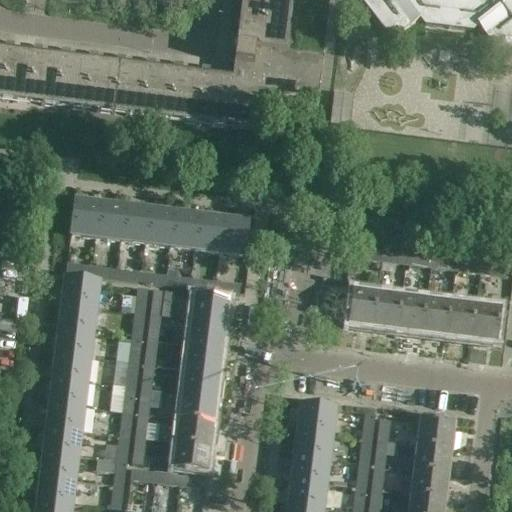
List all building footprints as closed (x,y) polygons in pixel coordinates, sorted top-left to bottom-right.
[(231,86),(257,89),(318,97),(322,60),(284,56),(290,0),(231,0),(232,0),(247,2),(245,20),(230,18),(228,28),(243,30),(241,50),(235,49),(233,66),(234,67),(231,86)] [(511,0),(357,0),(390,43),(418,22),(423,28),(470,34),(477,29),(499,56),(511,45),(511,0)] [(257,89),(231,86),(207,83),(209,68),(201,67),(199,82),(180,79),(182,65),(174,64),(172,78),(152,76),(154,61),(146,60),(144,75),(123,72),(125,57),(117,56),(115,71),(95,68),(97,54),(89,53),(87,67),(68,65),(69,51),(61,50),(59,64),(40,61),(42,47),(33,46),(31,60),(12,58),(14,44),(5,43),(4,57),(0,56),(0,101),(252,132),(257,89)] [(329,127),(349,129),(353,97),(333,95),(329,127)] [(94,242),(98,208),(74,205),(69,239),(94,242)] [(119,245),(123,211),(98,208),(94,242),(119,245)] [(0,231),(13,233),(13,232),(15,213),(0,211),(0,231)] [(144,248),(148,214),(123,211),(119,245),(144,248)] [(168,251),(172,217),(148,214),(144,248),(168,251)] [(193,254),(197,220),(172,217),(168,251),(193,254)] [(218,257),(222,223),(197,220),(193,254),(218,257)] [(222,223),(218,257),(242,260),(247,226),(222,223)] [(379,266),(381,256),(356,253),(355,263),(379,266)] [(404,269),(406,259),(381,256),(379,266),(404,269)] [(429,272),(430,262),(406,259),(404,269),(429,272)] [(454,276),(455,265),(430,262),(429,272),(454,276)] [(479,279),(480,268),(455,265),(454,276),(479,279)] [(90,281),(91,270),(66,267),(64,278),(90,281)] [(480,268),(479,279),(503,282),(505,272),(480,268)] [(114,283),(116,273),(91,270),(90,281),(114,283)] [(139,286),(140,276),(116,273),(114,283),(139,286)] [(164,289),(165,279),(140,276),(139,286),(164,289)] [(188,292),(190,282),(165,279),(164,289),(188,292)] [(213,295),(214,285),(190,282),(188,292),(213,295)] [(60,311),(94,315),(97,287),(64,283),(60,311)] [(214,285),(213,295),(238,298),(239,288),(214,285)] [(132,319),(143,321),(146,294),(136,292),(132,319)] [(149,319),(159,320),(162,296),(152,294),(149,319)] [(371,333),(375,298),(351,295),(346,329),(371,333)] [(162,296),(159,320),(170,322),(172,309),(173,297),(162,296)] [(396,336),(400,301),(375,298),(371,333),(396,336)] [(190,324),(224,328),(227,303),(193,299),(190,324)] [(421,339),(425,304),(400,301),(396,336),(421,339)] [(445,342),(450,307),(425,304),(421,339),(445,342)] [(470,345),(475,311),(450,307),(445,342),(470,345)] [(91,342),(94,315),(60,311),(56,338),(91,342)] [(475,311),(470,345),(495,348),(499,314),(475,311)] [(140,348),(143,321),(132,319),(129,347),(140,348)] [(156,345),(159,320),(149,319),(146,344),(156,345)] [(221,353),(224,328),(190,324),(187,349),(221,353)] [(87,370),(91,342),(56,338),(54,353),(53,365),(87,370)] [(153,370),(156,345),(146,344),(143,369),(153,370)] [(137,376),(140,348),(129,347),(126,374),(137,376)] [(218,378),(221,353),(187,349),(184,374),(218,378)] [(84,397),(87,370),(53,365),(50,393),(84,397)] [(149,394),(153,370),(143,369),(140,393),(149,394)] [(133,403),(137,376),(126,374),(122,402),(133,403)] [(215,402),(218,378),(184,374),(181,398),(215,402)] [(81,425),(84,397),(50,393),(46,420),(81,425)] [(146,419),(149,394),(140,393),(137,418),(146,419)] [(212,427),(215,402),(181,398),(178,423),(212,427)] [(130,430),(133,403),(122,402),(119,429),(130,430)] [(296,435),(331,439),(334,414),(300,410),(296,435)] [(143,444),(146,419),(137,418),(134,443),(143,444)] [(360,443),(370,444),(373,419),(363,418),(360,443)] [(77,452),(81,425),(46,420),(43,448),(77,452)] [(209,452),(212,427),(178,423),(175,448),(209,452)] [(376,444),(386,445),(388,425),(379,424),(376,444)] [(416,449),(450,454),(453,429),(419,424),(416,449)] [(126,458),(130,430),(119,429),(115,457),(126,458)] [(328,464),(331,439),(296,435),(293,460),(328,464)] [(140,469),(143,444),(134,443),(131,468),(140,469)] [(367,469),(370,444),(360,443),(357,468),(367,469)] [(384,458),(386,445),(376,444),(373,469),(383,470),(384,458)] [(74,479),(77,452),(43,448),(40,475),(74,479)] [(206,477),(209,452),(175,448),(172,473),(206,477)] [(447,478),(450,454),(416,449),(413,474),(447,478)] [(123,485),(126,458),(115,457),(115,465),(113,477),(112,484),(123,485)] [(325,489),(328,464),(293,460),(290,485),(325,489)] [(94,474),(113,477),(115,465),(96,462),(94,474)] [(364,494),(367,469),(357,468),(354,492),(364,494)] [(380,495),(383,470),(373,469),(370,494),(380,495)] [(444,503),(447,478),(413,474),(410,499),(444,503)] [(71,507),(74,479),(40,475),(36,503),(71,507)] [(154,487),(155,478),(130,475),(129,484),(154,487)] [(179,490),(180,481),(155,478),(154,487),(179,490)] [(180,481),(179,490),(203,493),(205,483),(180,481)] [(112,511),(119,511),(123,485),(112,484),(109,511),(112,511)] [(309,511),(321,511),(325,489),(290,485),(287,509),(309,511)] [(361,511),(364,494),(354,492),(351,511),(361,511)] [(377,511),(380,495),(370,494),(367,511),(377,511)] [(443,511),(444,503),(410,499),(408,511),(443,511)] [(69,511),(71,507),(36,503),(35,511),(69,511)]
